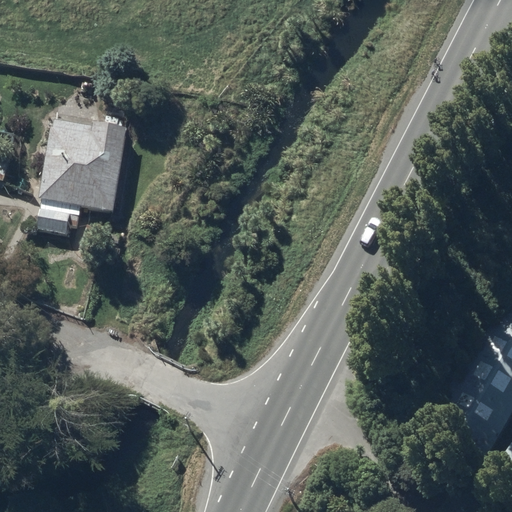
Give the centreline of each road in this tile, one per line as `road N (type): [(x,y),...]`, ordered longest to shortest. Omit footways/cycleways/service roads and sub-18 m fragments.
road 1 (primary): [(265,441),(505,0)]
road 2 (unclassified): [(0,372),(144,380),(265,441)]
